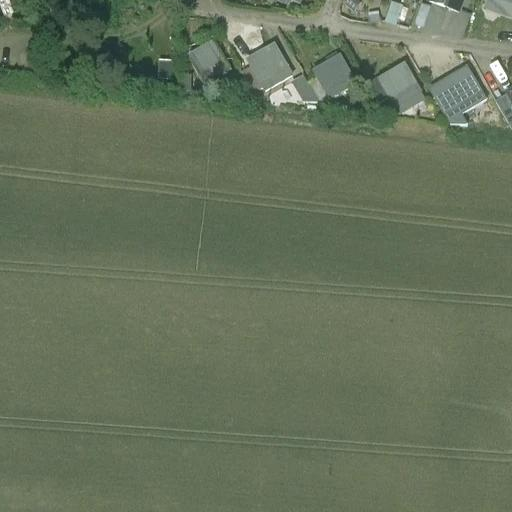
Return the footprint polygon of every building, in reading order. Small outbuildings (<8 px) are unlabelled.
[(438,0),(461,8),(464,0),(438,0)] [(477,0),(464,0),(461,8),(473,12),(477,0)] [(511,0),(488,0),(488,3),(501,8),(499,13),(511,17),(511,0)] [(386,23),(397,26),(403,6),(392,3),(386,23)] [(214,44),(206,49),(208,54),(191,63),(204,87),(231,73),(214,44)] [(274,48),(248,64),(251,69),(263,90),(265,93),(292,78),(278,54),(274,48)] [(336,54),(325,61),(330,70),(341,63),(336,54)] [(330,70),(316,78),(330,102),(356,87),(342,63),(341,63),(330,70)] [(263,90),(251,69),(241,75),(253,96),(263,90)] [(407,71),(381,86),(389,100),(394,110),(420,94),(407,71)] [(468,73),(431,95),(451,128),(467,128),(461,117),(485,102),(468,73)] [(191,94),(191,79),(181,79),(181,94),(191,94)] [(381,86),(377,80),(367,86),(379,106),(389,100),(381,86)] [(317,81),(309,87),(320,107),(329,102),(317,81)] [(511,106),(506,97),(495,104),(511,132),(511,106)]
